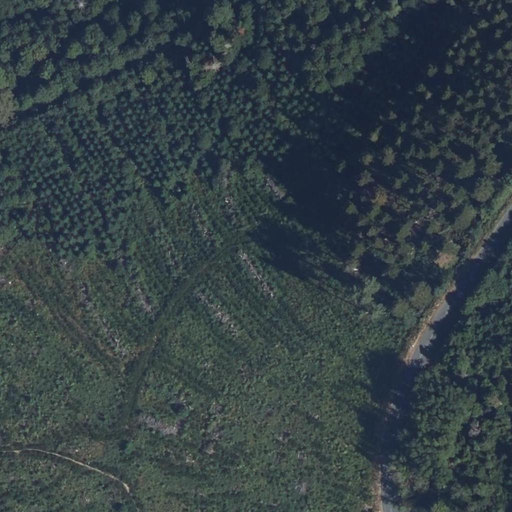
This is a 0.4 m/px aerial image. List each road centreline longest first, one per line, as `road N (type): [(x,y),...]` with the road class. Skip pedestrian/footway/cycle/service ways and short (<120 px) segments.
road 1 (tertiary): [(511,221),(434,330),(404,389),(393,431),(396,511)]
road 2 (track): [(134,68),(0,123)]
road 3 (track): [(0,83),(115,0)]
road 4 (track): [(249,0),(134,68)]
